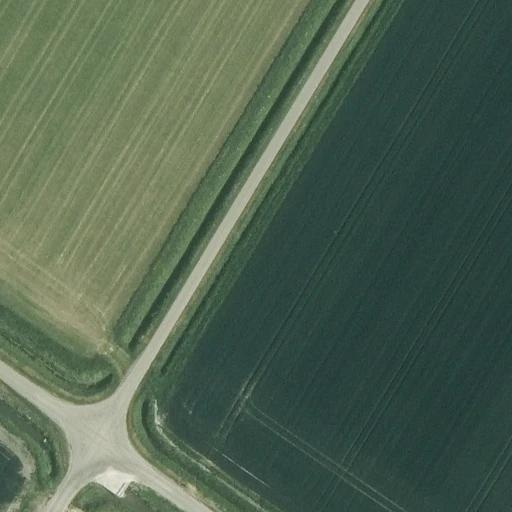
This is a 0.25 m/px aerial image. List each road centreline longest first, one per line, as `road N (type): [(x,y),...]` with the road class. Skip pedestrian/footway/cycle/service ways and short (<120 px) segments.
road 1 (unclassified): [(93,440),(357,0)]
road 2 (unclassified): [(191,511),(93,440)]
